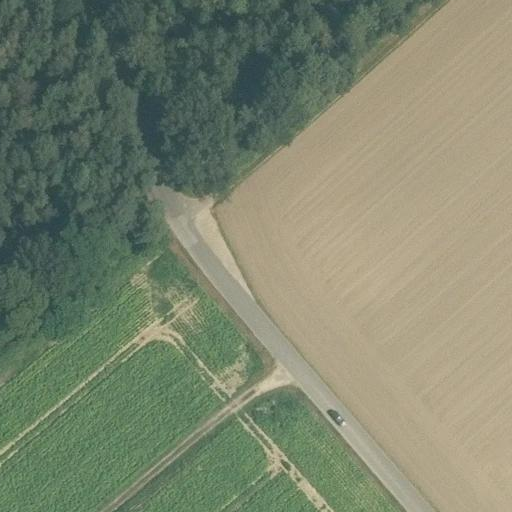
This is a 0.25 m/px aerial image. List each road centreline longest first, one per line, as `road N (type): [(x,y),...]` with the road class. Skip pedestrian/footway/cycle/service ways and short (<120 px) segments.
road 1 (residential): [(422,511),(183,232),(100,0)]
road 2 (track): [(452,0),(183,232)]
road 3 (track): [(296,364),(115,511)]
